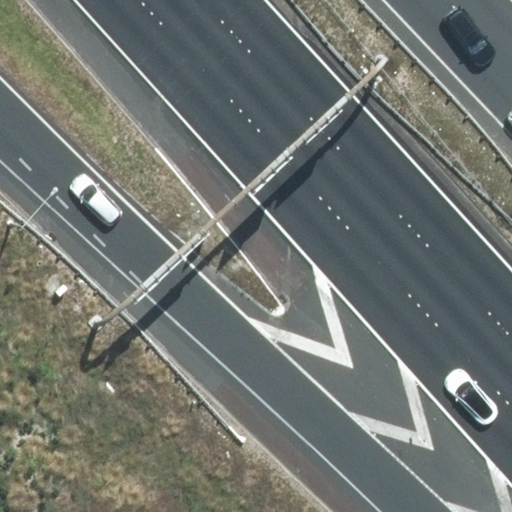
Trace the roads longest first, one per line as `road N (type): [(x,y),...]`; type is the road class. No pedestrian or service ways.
road 1 (motorway): [(422,511),(0,110)]
road 2 (motorway): [(511,339),(204,0)]
